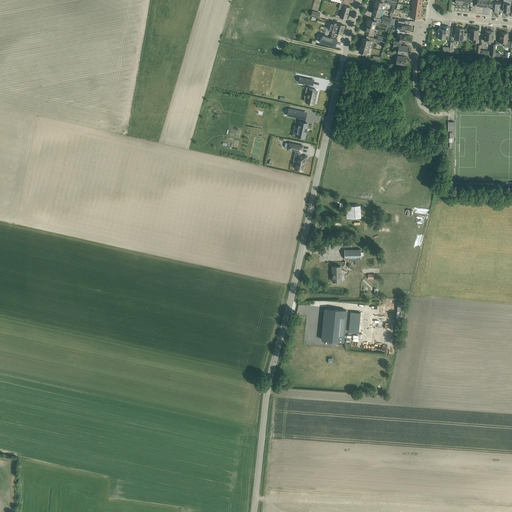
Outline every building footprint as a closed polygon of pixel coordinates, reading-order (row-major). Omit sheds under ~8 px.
[(385,3),(380,1),(376,0),(375,0),(374,6),(381,9),(382,5),(384,6),(385,3)] [(503,9),(504,3),(493,1),(493,10),(499,11),(500,9),(503,9)] [(343,3),(341,2),(340,2),(338,9),(342,10),(340,17),(346,19),(350,7),(343,5),(343,3)] [(511,9),(511,3),(504,3),(503,9),(502,11),(509,12),(510,10),(511,9)] [(380,15),(381,9),(374,6),(372,13),(380,15)] [(420,18),(421,12),(411,11),(410,17),(406,17),(406,20),(415,21),(415,18),(420,18)] [(380,21),(373,20),(368,18),(366,25),(375,27),(376,24),(379,25),(380,21)] [(322,34),(320,42),(335,46),(337,39),(334,38),(336,32),(342,34),(344,25),(340,24),(332,21),(329,29),(329,30),(333,31),(331,37),(322,34)] [(409,31),(410,25),(404,24),(404,21),(400,21),(398,21),(397,26),(397,29),(398,30),(400,30),(406,31),(409,31)] [(374,31),(375,27),(366,25),(364,32),(369,33),(376,35),(377,32),(374,31)] [(449,36),(450,27),(443,26),(443,29),(439,28),(438,30),(438,31),(438,37),(438,38),(439,39),(441,39),(442,39),(442,37),(445,38),(445,35),(449,36)] [(455,33),(454,38),(466,39),(467,33),(463,32),(464,28),(456,27),(456,33),(455,33)] [(470,29),(470,34),(469,37),(474,38),(473,42),(477,42),(478,37),(477,36),(478,30),(470,29)] [(409,35),(406,35),(406,31),(400,30),(398,30),(397,34),(397,37),(400,38),(400,41),(402,41),(408,42),(409,35)] [(493,41),(493,36),(494,31),(485,30),(484,40),(489,40),(488,44),(492,44),(492,43),(492,41),(493,41)] [(500,32),(499,37),(499,42),(505,42),(504,46),(509,47),(510,41),(507,40),(508,33),(500,32)] [(376,38),(371,37),(367,35),(366,38),(371,40),(385,44),(385,41),(377,39),(376,38)] [(369,47),(371,40),(366,38),(363,37),(361,44),(369,47)] [(401,45),(402,41),(400,41),(394,40),(393,47),(399,47),(398,52),(407,53),(408,46),(401,45)] [(367,53),(369,47),(361,44),(359,51),(367,53)] [(406,56),(401,55),(398,55),(396,62),(405,64),(406,56)] [(299,77),(298,83),(313,86),(314,80),(299,77)] [(323,99),(326,86),(318,84),(316,93),(314,92),(313,96),(316,97),(315,97),(323,99)] [(289,108),(287,115),(301,118),(302,111),(289,108)] [(292,135),(292,136),(300,137),(300,136),(301,136),(305,137),(306,131),(307,131),(307,128),(308,128),(307,128),(308,123),(299,121),(297,131),(296,130),(295,136),(292,135)] [(288,149),(302,152),(303,145),(289,142),(289,144),(288,149)] [(304,170),(307,156),(306,156),(306,155),(303,154),(303,155),(298,154),(297,156),(295,168),(296,168),(295,169),(298,170),(298,169),(304,170)] [(351,211),(351,217),(362,216),(361,205),(350,206),(351,211)] [(361,259),(361,249),(345,249),(345,259),(361,259)] [(339,266),(334,266),(334,273),(333,273),(333,281),(341,281),(341,266),(339,266)] [(325,308),(322,339),(344,341),(347,310),(325,308)]
